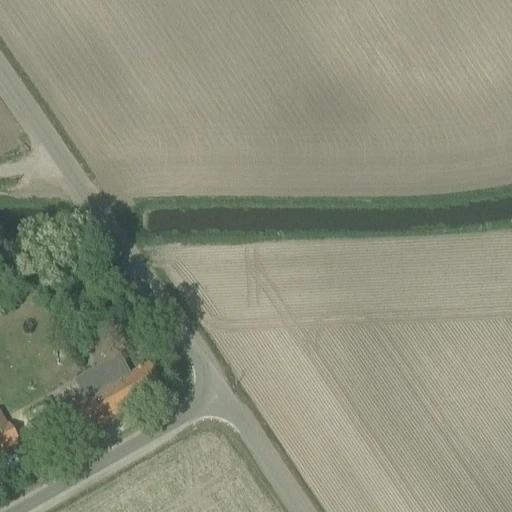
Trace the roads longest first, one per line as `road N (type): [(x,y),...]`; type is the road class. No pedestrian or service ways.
road 1 (unclassified): [(215,389),(0,67)]
road 2 (unclassified): [(10,511),(215,389)]
road 3 (unclassified): [(303,511),(215,389)]
